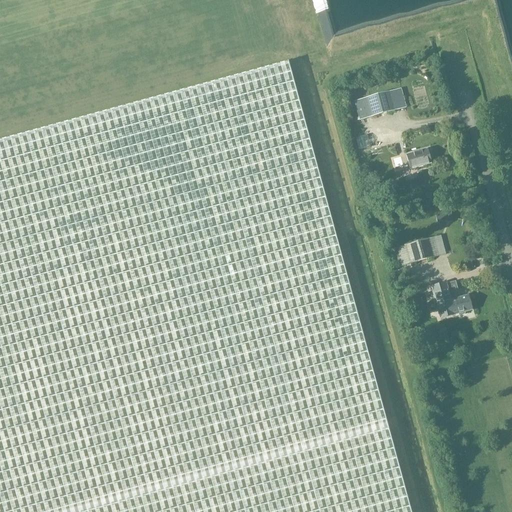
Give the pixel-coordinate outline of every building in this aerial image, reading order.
[(8,0),(0,0),(0,17),(13,14),(8,0)] [(43,0),(8,0),(13,14),(45,5),(43,0)] [(96,0),(94,0),(65,8),(70,29),(102,20),(96,0)] [(131,0),(96,0),(102,20),(135,11),(131,0)] [(165,0),(131,0),(135,11),(167,3),(165,0)] [(241,22),(209,31),(215,52),(247,43),(241,22)] [(209,31),(177,40),(182,61),(215,52),(209,31)] [(177,40),(145,49),(150,69),(182,61),(177,40)] [(55,42),(23,51),(28,72),(61,63),(55,42)] [(145,49),(113,57),(118,78),(150,69),(145,49)] [(23,51),(0,57),(0,79),(28,72),(23,51)] [(113,57),(81,66),(86,87),(118,78),(113,57)] [(410,511),(288,64),(0,142),(0,511),(410,511)] [(400,89),(354,102),(359,121),(406,108),(400,89)] [(431,164),(427,150),(406,156),(400,158),(402,165),(408,164),(409,169),(431,164)] [(440,236),(394,248),(399,267),(445,255),(440,236)] [(445,284),(432,288),(437,308),(436,309),(438,316),(439,316),(440,319),(458,314),(459,316),(465,314),(464,312),(471,310),(467,297),(458,300),(454,284),(446,286),(445,284)]
